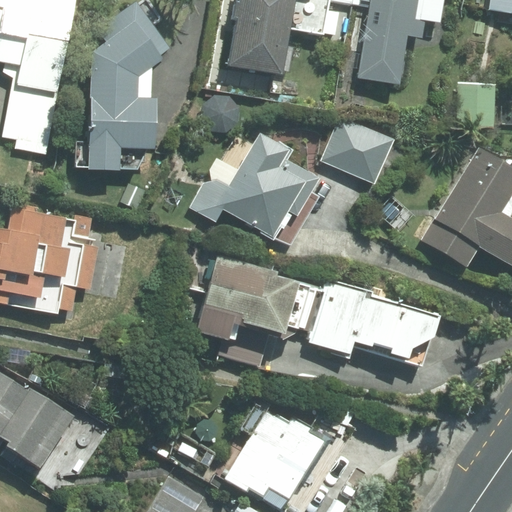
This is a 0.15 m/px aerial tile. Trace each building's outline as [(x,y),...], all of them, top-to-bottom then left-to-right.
[(7,146),(43,153),(72,0),(0,0),(0,63),(13,66),(0,130),(0,137),(8,139),(7,146)] [(348,5),(348,0),(240,0),(228,68),(283,78),(291,31),(321,37),(328,1),(348,5)] [(353,0),(352,6),(369,9),(356,80),(398,88),(408,37),(422,40),(426,22),(441,25),(445,0),(353,0)] [(511,0),(491,0),(489,13),(511,16),(511,0)] [(158,152),(160,102),(140,102),(141,80),(166,63),(163,59),(174,51),(141,4),(103,29),(113,42),(93,56),(89,172),(122,173),(123,152),(158,152)] [(499,130),(501,87),(463,85),(461,129),(499,130)] [(204,99),(202,100),(200,102),(198,105),(196,108),(195,111),(194,114),(194,117),(195,121),(196,124),(198,127),(200,129),(203,132),(206,133),(209,134),(212,135),(215,135),(219,134),(222,133),(225,131),(227,129),(229,127),(231,124),(232,120),(233,117),(233,114),(232,110),(231,107),(229,104),(227,102),(224,100),(221,98),(218,97),(215,96),(212,96),(208,97),(205,98),(204,99)] [(322,161),(377,186),(397,143),(341,119),(322,161)] [(205,185),(191,208),(219,225),(227,212),(266,235),(265,236),(279,245),(295,216),(302,221),(324,183),(289,162),(293,153),(262,135),(230,188),(219,181),(205,185)] [(511,199),(511,167),(479,147),(421,240),(468,269),(481,248),(511,267),(511,221),(502,216),(511,199)] [(140,191),(122,183),(112,205),(129,213),(140,191)] [(36,217),(37,211),(19,207),(18,213),(11,213),(7,233),(0,231),(0,306),(58,317),(59,311),(71,313),(75,290),(90,292),(97,250),(86,248),(91,220),(74,217),(73,223),(36,217)] [(213,352),(255,365),(265,333),(284,339),(293,334),(294,329),(299,329),(311,286),(278,277),(279,273),(217,255),(194,333),(217,339),(213,352)] [(436,312),(325,279),(321,294),(312,291),(301,329),(309,332),(306,344),(350,357),(352,347),(420,367),(436,312)] [(0,372),(0,438),(12,446),(9,451),(46,474),(79,420),(33,391),(32,393),(0,372)] [(294,503),(329,445),(314,436),(316,432),(296,420),(291,427),(258,406),(242,432),(253,439),(227,483),(250,497),(253,493),(267,501),(273,491),(294,503)] [(198,511),(206,499),(170,478),(149,511),(198,511)]
